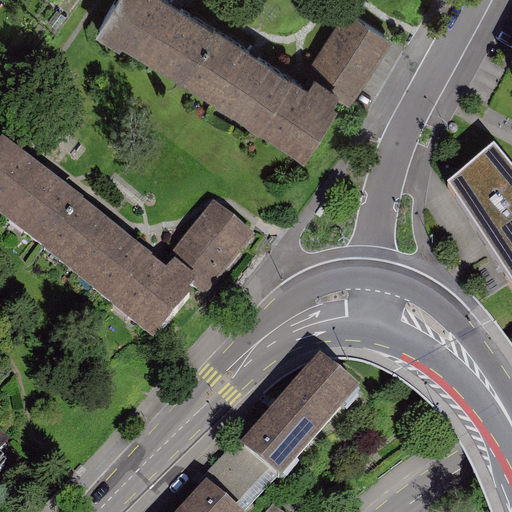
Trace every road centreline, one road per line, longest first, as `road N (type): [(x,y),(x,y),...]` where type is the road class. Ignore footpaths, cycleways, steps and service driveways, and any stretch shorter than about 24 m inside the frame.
road 1 (secondary): [(101,511),(268,340),(327,308),(373,306)]
road 2 (residential): [(373,306),(369,252),(391,165),(475,0)]
road 3 (secondary): [(373,306),(449,344),(511,424)]
road 4 (tertiary): [(511,439),(402,511)]
